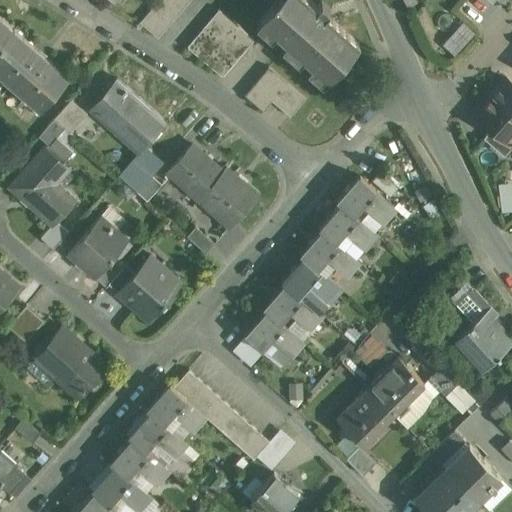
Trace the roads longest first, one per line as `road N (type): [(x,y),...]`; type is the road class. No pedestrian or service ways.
road 1 (residential): [(69,0),(321,176)]
road 2 (residential): [(385,511),(194,327)]
road 3 (residential): [(156,371),(0,230)]
road 4 (residential): [(321,176),(194,327)]
road 5 (residential): [(156,371),(29,511)]
road 6 (tertiary): [(420,116),(457,192),(511,268)]
road 7 (residential): [(420,116),(511,14)]
road 8 (residential): [(408,90),(321,176)]
